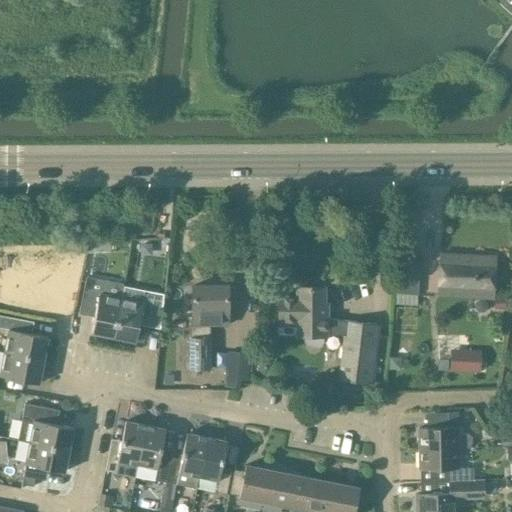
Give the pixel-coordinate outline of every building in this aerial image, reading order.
[(511,0),(503,0),(511,8),(511,0)] [(156,197),(155,209),(166,209),(167,197),(156,197)] [(462,298),(491,300),(494,256),(442,253),(439,293),(462,294),(462,298)] [(398,303),(417,303),(419,261),(400,260),(398,303)] [(91,334),(113,339),(121,299),(99,295),(102,280),(90,278),(85,303),(97,305),(91,334)] [(188,370),(209,370),(209,326),(226,326),(226,287),(192,287),(192,326),(188,326),(188,370)] [(323,303),(323,287),(297,287),(297,297),(279,297),(279,321),(297,321),(297,335),(303,335),(303,342),(305,346),(309,348),(317,348),(321,345),(323,341),(323,335),(327,335),(343,335),(345,321),(327,319),(327,303),(323,303)] [(113,339),(135,343),(140,321),(161,325),(163,296),(144,292),(142,303),(121,299),(113,339)] [(4,353),(43,360),(47,338),(31,335),(33,322),(0,316),(0,329),(8,331),(4,353)] [(337,381),(374,385),(381,325),(345,321),(343,335),(337,381)] [(449,373),(480,374),(480,350),(450,350),(449,373)] [(0,371),(0,377),(38,385),(43,360),(4,353),(0,371)] [(247,387),(247,353),(226,353),(225,386),(247,387)] [(401,370),(402,364),(397,359),(390,359),(390,370),(401,370)] [(437,359),(437,370),(448,370),(448,360),(437,359)] [(29,443),(68,451),(72,429),(50,425),(53,410),(24,404),(17,440),(29,443)] [(138,466),(145,426),(124,422),(119,449),(109,447),(104,471),(135,478),(138,466)] [(165,488),(171,457),(160,455),(165,430),(145,426),(138,466),(157,470),(155,481),(165,483),(164,488),(165,488)] [(419,428),(419,448),(468,448),(471,444),(471,438),(467,434),(457,435),(456,427),(419,428)] [(197,478),(198,478),(205,439),(186,435),(181,459),(171,457),(165,488),(173,489),(174,484),(195,489),(197,478)] [(215,493),(226,495),(231,470),(220,467),(225,443),(205,439),(198,478),(217,482),(215,493)] [(25,465),(64,473),(68,451),(29,443),(25,465)] [(448,469),(448,480),(473,479),(473,468),(457,468),(457,448),(468,448),(419,448),(420,469),(448,469)] [(239,498),(262,503),(268,472),(245,468),(239,498)] [(262,503),(284,507),(290,476),(268,472),(262,503)] [(284,507),(306,511),(312,481),(290,476),(284,507)] [(416,493),(416,511),(454,511),(455,500),(485,500),(484,479),(473,479),(448,480),(449,493),(416,493)] [(306,511),(310,511),(329,511),(335,485),(312,481),(306,511)] [(329,511),(353,511),(358,489),(335,485),(329,511)]
